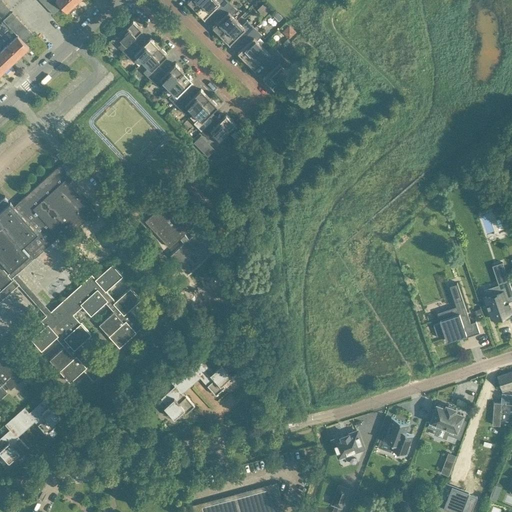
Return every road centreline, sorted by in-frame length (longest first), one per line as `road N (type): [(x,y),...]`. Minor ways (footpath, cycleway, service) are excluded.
road 1 (residential): [(0,487),(311,420)]
road 2 (residential): [(167,0),(252,84),(258,100),(248,109),(237,109),(133,0)]
road 3 (residential): [(331,416),(511,357)]
road 4 (residential): [(0,108),(115,0)]
